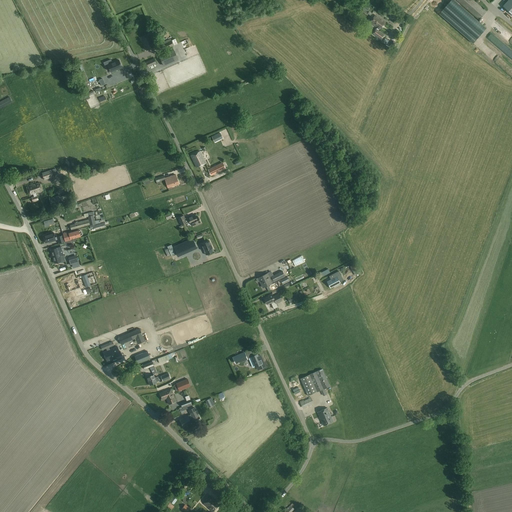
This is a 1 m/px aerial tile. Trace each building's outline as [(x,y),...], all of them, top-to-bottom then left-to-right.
[(450,0),(439,13),(473,43),(486,28),(478,21),(479,20),(486,11),(472,0),(456,0),(477,18),(476,19),(453,0),(450,0)] [(511,0),(507,0),(503,6),(511,14),(511,0)] [(378,31),(379,29),(380,29),(385,22),(375,15),(370,22),(377,28),(376,29),(375,29),(372,33),(381,40),(384,35),(378,31)] [(150,35),(141,38),(146,50),(154,47),(150,37),(150,35)] [(174,45),(171,40),(164,44),(166,49),(174,45)] [(495,61),(497,58),(484,45),(481,49),(495,61)] [(168,59),(162,62),(164,65),(178,59),(174,50),(166,53),(168,59)] [(154,59),(146,62),(148,67),(156,63),(154,59)] [(111,72),(122,68),(119,60),(112,63),(111,60),(104,63),(107,70),(109,69),(111,72)] [(90,71),(91,76),(100,73),(97,65),(86,69),(87,72),(90,71)] [(85,93),(90,90),(86,81),(80,84),(85,93)] [(9,97),(0,101),(0,107),(12,101),(9,97)] [(206,163),(200,151),(191,155),(196,167),(206,163)] [(211,174),(225,168),(222,163),(209,170),(211,174)] [(43,180),(52,177),(52,176),(57,175),(55,169),(41,173),(43,180)] [(170,177),(165,178),(164,175),(155,178),(156,182),(165,179),(168,188),(179,184),(176,175),(172,176),(173,177),(170,178),(170,177)] [(33,185),(33,184),(27,186),(30,195),(33,194),(34,197),(32,197),(33,202),(38,200),(37,196),(36,196),(36,193),(39,191),(40,192),(40,191),(42,190),(39,182),(33,185)] [(63,204),(62,200),(60,195),(49,199),(52,207),(63,204)] [(88,216),(90,225),(96,224),(95,221),(93,214),(94,214),(93,211),(87,212),(88,216)] [(187,222),(189,221),(190,222),(191,222),(193,226),(201,223),(198,217),(196,217),(195,214),(188,217),(188,218),(185,219),(184,215),(178,218),(181,225),(187,222)] [(90,225),(89,220),(88,220),(75,223),(75,224),(70,225),(71,229),(90,225)] [(79,230),(72,232),(72,231),(63,234),(64,235),(65,241),(71,240),(71,239),(80,236),(82,235),(82,234),(82,231),(80,231),(79,231),(79,230)] [(43,236),(45,243),(52,241),(52,242),(56,241),(53,232),(47,234),(47,235),(43,236)] [(192,238),(174,247),(178,256),(196,248),(192,238)] [(201,244),(206,255),(214,251),(209,240),(201,244)] [(171,256),(175,254),(171,245),(167,246),(171,256)] [(51,250),(55,263),(61,261),(61,262),(65,261),(63,255),(61,247),(57,248),(51,250)] [(197,263),(204,260),(200,251),(193,254),(197,263)] [(188,266),(196,263),(192,253),(184,256),(188,266)] [(302,256),(293,261),(295,266),(305,261),(302,256)] [(274,282),(285,276),(282,271),(269,277),(267,273),(256,279),(258,281),(259,280),(263,287),(272,283),(272,282),(274,282)] [(333,287),(340,283),(340,282),(343,280),(339,271),(329,276),(331,279),(327,281),(327,282),(328,281),(331,287),(330,288),(333,287)] [(93,272),(82,276),(86,287),(97,283),(93,272)] [(287,282),(285,278),(281,280),(270,285),(272,290),(287,282)] [(77,280),(67,283),(70,292),(80,288),(77,280)] [(264,298),(267,304),(271,302),(271,303),(275,301),(276,303),(282,300),(279,294),(273,297),(271,294),(268,295),(268,296),(264,298)] [(287,297),(290,302),(298,298),(296,294),(287,297)] [(145,341),(139,328),(118,337),(121,344),(135,338),(138,344),(145,341)] [(111,359),(113,358),(121,355),(117,346),(103,352),(107,361),(112,360),(111,359)] [(239,362),(247,359),(244,352),(233,357),(235,363),(239,361),(239,362)] [(140,363),(150,360),(148,353),(138,357),(140,363)] [(248,356),(253,368),(261,364),(257,354),(254,356),(253,354),(248,356)] [(161,363),(169,360),(168,355),(152,360),(155,368),(162,365),(161,363)] [(157,383),(156,382),(159,381),(158,377),(155,378),(154,374),(151,375),(147,377),(150,385),(157,383)] [(177,383),(179,390),(190,386),(188,379),(177,383)] [(298,385),(301,394),(315,388),(311,379),(298,385)] [(176,401),(171,388),(159,393),(162,400),(166,398),(169,404),(176,401)] [(311,397),(300,401),(302,407),(313,403),(311,397)] [(190,399),(180,403),(182,408),(192,404),(190,399)] [(199,418),(198,415),(194,408),(189,410),(191,414),(188,416),(183,418),(184,419),(180,421),(183,426),(187,424),(188,425),(190,424),(189,423),(191,422),(190,420),(193,418),(194,421),(199,418)] [(317,412),(320,418),(323,426),(333,421),(327,408),(317,412)] [(205,484),(215,494),(221,488),(211,478),(205,484)] [(177,499),(173,496),(169,501),(174,504),(177,499)] [(210,496),(203,504),(212,511),(219,504),(210,496)]
